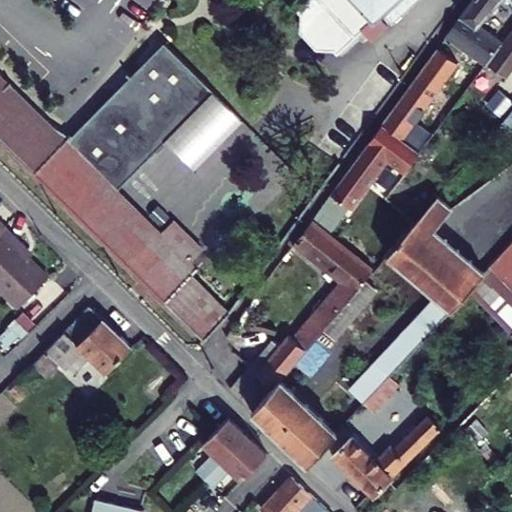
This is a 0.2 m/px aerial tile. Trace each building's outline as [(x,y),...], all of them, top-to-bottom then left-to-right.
[(307,0),(303,5),(300,37),(318,47),(345,45),(377,11),(385,8),(397,12),(409,0),(307,0)] [(511,0),(486,0),(457,37),(492,67),(508,48),(486,30),(511,0)] [(164,43),(70,139),(60,133),(53,142),(31,171),(208,345),(235,317),(193,275),(200,268),(195,264),(210,249),(177,217),(161,233),(117,191),(165,142),(214,93),(164,43)] [(511,43),(508,48),(492,67),(461,105),(473,115),(511,70),(511,43)] [(458,52),(403,123),(435,150),(453,129),(433,111),(472,63),(458,52)] [(0,77),(0,140),(31,171),(53,142),(60,133),(50,127),(0,77)] [(214,93),(165,142),(194,170),(243,120),(214,93)] [(403,123),(389,141),(421,167),(435,150),(403,123)] [(384,147),(350,192),(364,204),(399,159),(384,147)] [(460,187),(407,247),(451,286),(468,302),(504,264),(458,222),(476,200),(460,187)] [(0,198),(0,242),(21,220),(0,198)] [(330,217),(313,239),(342,264),(354,274),(371,288),(389,267),(330,217)] [(33,231),(21,220),(0,242),(0,267),(36,303),(66,272),(46,251),(30,235),(33,231)] [(33,231),(30,235),(46,251),(50,249),(33,231)] [(393,263),(389,267),(371,288),(356,304),(364,311),(401,270),(393,263)] [(354,274),(342,264),(335,272),(347,282),(354,274)] [(342,321),(356,304),(371,288),(354,274),(347,282),(312,322),(329,336),(342,321)] [(451,286),(383,358),(400,374),(409,364),(468,302),(451,286)] [(511,293),(500,306),(511,317),(511,293)] [(105,299),(53,351),(66,364),(92,339),(119,365),(145,339),(105,299)] [(356,304),(342,321),(349,328),(364,311),(356,304)] [(329,336),(312,322),(293,344),(290,341),(266,368),(286,385),(297,373),(329,336)] [(53,351),(46,357),(60,370),(66,364),(53,351)] [(400,374),(381,394),(391,403),(418,373),(409,364),(400,374)] [(265,367),(248,388),(268,406),(286,385),(266,368),(265,367)] [(353,423),(297,373),(286,385),(268,406),(323,455),(340,437),(353,423)] [(340,437),(385,483),(447,423),(434,410),(391,452),(358,419),(353,423),(340,437)] [(249,439),(230,421),(205,446),(218,458),(200,475),(207,482),(249,439)] [(268,458),(249,439),(207,482),(214,489),(231,471),(243,483),(268,458)] [(322,511),(325,510),(291,476),(259,507),(263,511),(322,511)] [(157,511),(160,505),(112,491),(105,511),(157,511)]
